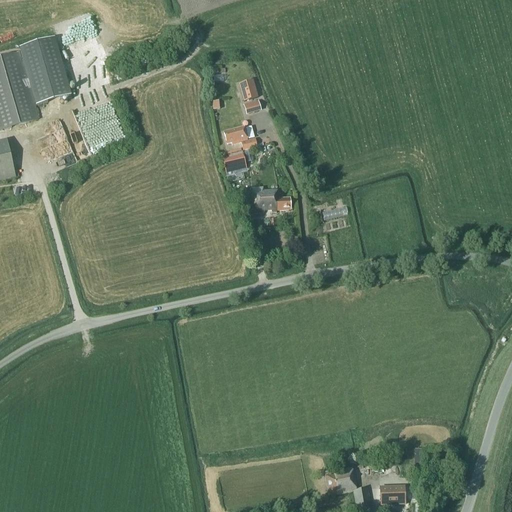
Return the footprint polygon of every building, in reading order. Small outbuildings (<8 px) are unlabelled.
[(18,49),(36,107),(70,96),(53,39),(18,49)] [(0,132),(38,121),(19,54),(0,59),(0,132)] [(257,99),(252,81),(239,85),(244,102),(257,99)] [(244,106),(247,116),(261,112),(258,102),(244,106)] [(224,134),(227,145),(231,144),(232,146),(240,144),(243,152),(257,148),(255,141),(247,143),(243,129),(224,134)] [(0,182),(15,179),(6,141),(0,142),(0,182)] [(222,161),(225,172),(246,166),(242,155),(222,161)] [(276,201),(276,192),(251,193),(252,215),(262,215),(262,212),(270,211),(270,214),(275,214),(275,212),(290,212),(289,200),(276,201)] [(367,490),(356,492),(352,469),(325,474),(329,497),(353,493),(356,510),(370,508),(367,490)] [(380,490),(380,506),(404,505),(404,489),(380,490)]
